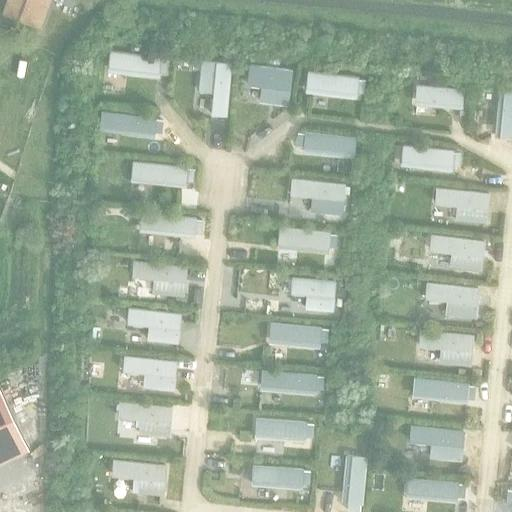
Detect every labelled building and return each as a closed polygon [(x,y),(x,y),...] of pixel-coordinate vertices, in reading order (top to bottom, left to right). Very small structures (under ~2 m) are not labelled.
[(22,0),(21,5),(10,1),(4,17),(14,19),(18,14),(28,18),(32,11),(34,11),(40,14),(45,0),(22,0)] [(103,70),(156,75),(157,71),(165,72),(166,60),(158,59),(158,57),(105,51),(103,70)] [(210,113),(225,114),(230,63),(201,60),(198,90),(213,91),(212,98),(210,98),(209,106),(211,107),(210,113)] [(240,62),(238,77),(245,78),(244,80),(253,81),(253,79),(260,80),(258,94),(288,99),(292,70),(240,62)] [(305,91),(358,97),(358,93),(366,94),(368,82),(360,81),(360,79),(307,73),(305,91)] [(462,85),(414,80),(413,101),(461,105),(462,85)] [(511,89),(500,88),(495,135),(511,136),(511,89)] [(99,130),(152,135),(152,131),(160,132),(162,120),(154,119),(154,117),(101,111),(99,130)] [(296,153),(349,159),(351,140),(298,135),(298,137),(290,136),(289,148),(297,149),(296,153)] [(452,148),(401,142),(398,165),(451,170),(451,163),(458,164),(459,151),(452,151),(452,148)] [(131,178),(183,184),(184,179),(192,180),(193,168),(185,167),(185,165),(133,160),(131,178)] [(285,182),(284,197),(290,197),(290,200),(298,201),(299,198),(305,199),(304,214),(334,217),(337,188),(285,182)] [(435,187),(434,201),(440,202),(440,204),(449,205),(449,203),(456,204),(454,218),(484,221),(487,192),(435,187)] [(139,230),(192,235),(192,231),(200,232),(202,220),(194,219),(194,217),(141,211),(139,230)] [(273,244),(326,247),(326,243),(334,243),(335,231),(327,231),(327,228),(274,226),(273,244)] [(430,235),(429,249),(435,250),(435,252),(444,253),(444,251),(451,252),(449,266),(479,269),(482,240),(430,235)] [(133,260),(132,275),(138,275),(138,278),(146,278),(147,276),(153,277),(152,292),(182,295),(185,266),(133,260)] [(292,277),(290,291),(297,292),(297,294),(305,295),(305,293),(312,293),(311,308),(341,310),(343,281),(292,277)] [(426,282),(424,297),(430,297),(430,299),(439,300),(439,298),(446,299),(444,314),(474,317),(477,288),(426,282)] [(128,308),(127,322),(133,323),(133,325),(141,326),(142,323),(149,324),(147,339),(177,342),(180,313),(128,308)] [(268,340),(321,343),(321,339),(329,339),(330,327),(322,327),(322,325),(269,322),(268,340)] [(420,329),(418,344),(425,344),(424,347),(433,347),(433,345),(440,346),(439,361),(469,364),(471,335),(420,329)] [(123,355),(122,369),(128,370),(128,372),(137,373),(137,371),(144,371),(142,386),(172,389),(175,360),(123,355)] [(260,389),(313,393),(313,389),(321,390),(322,378),(314,377),(314,375),(261,370),(260,389)] [(412,395),(465,401),(465,397),(473,397),(475,385),(467,385),(467,382),(414,376),(412,395)] [(0,461),(28,448),(0,389),(0,461)] [(119,400),(117,415),(124,415),(123,418),(132,418),(132,416),(139,417),(138,432),(167,435),(170,406),(119,400)] [(254,436),(307,440),(307,436),(315,436),(316,424),(308,424),(309,422),(256,418),(254,436)] [(461,458),(464,429),(411,424),(409,440),(416,441),(415,443),(425,443),(426,441),(432,442),(430,456),(461,458)] [(348,448),(343,501),(347,502),(347,510),(359,511),(359,503),(362,503),(367,450),(348,448)] [(166,463),(111,457),(110,475),(116,476),(116,478),(128,479),(128,477),(132,478),(130,492),(163,495),(166,463)] [(251,483),(304,487),(304,483),(312,484),(313,472),(305,471),(305,469),(252,465),(251,483)] [(406,496),(459,500),(459,496),(467,497),(468,485),(460,484),(460,482),(407,478),(406,496)] [(506,508),(511,508),(511,489),(507,489),(507,491),(499,491),(498,503),(506,503),(506,508)]
